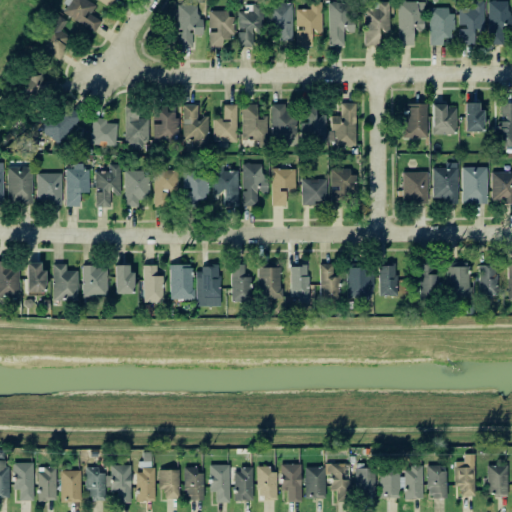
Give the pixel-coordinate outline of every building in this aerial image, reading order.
[(67,0),(60,13),(95,32),(101,21),(90,15),(95,5),(84,0),(67,0)] [(97,0),(110,8),(114,0),(97,0)] [(413,45),(412,32),(423,32),(422,13),(425,13),(425,1),(398,2),(398,46),(413,45)] [(296,46),(311,47),(312,33),(322,33),(322,2),(310,2),(310,10),(297,10),(296,46)] [(389,2),(363,2),(364,46),(379,45),(379,33),(389,33),(389,2)] [(484,2),(473,2),(472,8),(458,8),(458,45),(473,45),(473,31),(483,31),(484,2)] [(485,2),(506,2),(505,49),(485,49),(485,2)] [(292,4),(270,3),(270,41),(292,41),(292,4)] [(353,33),(354,3),(329,3),(328,46),(344,46),(344,33),(353,33)] [(202,35),(202,18),(196,18),(196,5),(177,5),(177,47),(192,47),(192,35),(202,35)] [(237,11),(237,30),(238,30),(238,46),(253,46),(253,35),(263,35),(263,5),(245,5),(245,11),(237,11)] [(428,10),(429,27),(429,45),(442,45),(442,38),(453,38),(452,9),(428,10)] [(209,12),(208,47),(221,47),(221,39),(232,40),(233,13),(209,12)] [(60,30),(67,22),(58,15),(37,45),(57,60),(72,39),(60,30)] [(23,95),(54,94),(53,83),(42,84),(42,76),(22,76),(23,95)] [(58,145),(80,117),(63,103),(40,131),(58,145)] [(355,103),(340,103),(340,116),(328,116),(329,141),(335,141),(335,146),(355,146),(355,103)] [(461,103),(461,131),(479,131),(479,110),(474,110),(474,103),(461,103)] [(496,103),(511,103),(511,139),(495,139),(496,103)] [(242,141),(256,140),(256,147),(267,147),(266,116),(256,116),(256,104),(241,105),(242,141)] [(271,141),(296,140),(295,111),(284,111),(284,104),(270,104),(271,141)] [(404,138),(426,138),(426,104),(405,104),(404,138)] [(207,118),(197,118),(197,105),(182,105),(183,141),(191,141),(192,147),(208,147),(207,118)] [(236,105),(222,105),(223,118),(212,119),(213,142),(236,142),(236,105)] [(432,135),(456,134),(455,105),(431,106),(432,135)] [(138,118),(138,107),(126,106),(125,148),(147,149),(147,118),(138,118)] [(152,141),(175,142),(177,112),(166,112),(166,107),(153,106),(153,122),(152,141)] [(325,115),(314,115),(314,107),(300,107),(300,143),(325,143),(325,115)] [(116,146),(117,124),(106,123),(106,119),(92,118),(90,145),(116,146)] [(79,206),(79,193),(89,193),(89,170),(83,170),(82,163),(73,163),(73,169),(65,169),(65,206),(79,206)] [(95,172),(95,190),(95,207),(110,207),(110,195),(120,195),(120,164),(109,165),(109,171),(95,172)] [(242,164),(241,206),(256,206),(257,193),(267,193),(267,176),(261,176),(261,164),(242,164)] [(32,203),(32,167),(7,167),(7,203),(32,203)] [(237,171),(223,171),(223,167),(212,167),(212,192),(223,191),(223,205),(238,205),(237,171)] [(454,167),(428,167),(429,197),(436,196),(436,198),(441,198),(441,204),(455,204),(454,167)] [(486,168),(461,167),(460,204),(486,204),(486,168)] [(294,169),(271,170),(271,206),(285,206),(284,193),(295,192),(294,169)] [(154,207),(167,207),(167,194),(177,194),(177,170),(153,170),(154,207)] [(182,190),(184,190),(183,200),(207,202),(208,172),(183,170),(182,190)] [(138,207),(138,200),(148,200),(147,171),(124,171),(124,190),(125,190),(125,207),(138,207)] [(330,171),(330,205),(344,205),(344,196),(356,196),(356,171),(330,171)] [(401,173),(402,204),(427,203),(426,171),(401,173)] [(36,174),(36,205),(62,205),(61,173),(36,174)] [(491,173),(511,173),(511,207),(491,207),(491,173)] [(326,179),(301,180),(301,204),(326,204),(326,179)] [(0,297),(18,298),(18,268),(7,268),(7,262),(0,261),(0,297)] [(468,262),(446,263),(446,298),(469,298),(468,262)] [(22,263),(22,292),(41,291),(41,270),(36,270),(36,263),(22,263)] [(504,263),(511,263),(511,306),(503,306),(504,263)] [(49,264),(49,300),(75,300),(75,270),(63,270),(63,264),(49,264)] [(332,264),(319,264),(320,301),(338,300),(337,276),(332,277),(332,264)] [(111,265),(111,293),(129,294),(129,273),(124,273),(125,265),(111,265)] [(140,265),(140,301),(159,302),(160,276),(153,276),(153,265),(140,265)] [(191,265),(169,265),(169,300),(192,299),(191,265)] [(231,265),(231,302),(251,301),(250,277),(244,277),(243,265),(231,265)] [(439,274),(432,274),(432,265),(419,265),(418,297),(438,298),(439,274)] [(478,295),(496,294),(496,265),(478,266),(478,295)] [(106,266),(81,266),(81,296),(106,296),(106,266)] [(290,266),(290,300),(307,300),(308,266),(290,266)] [(395,296),(396,266),(379,266),(378,295),(395,296)] [(195,268),(196,307),(219,306),(219,268),(195,268)] [(280,268),(258,268),(258,298),(281,298),(280,268)] [(372,299),(372,268),(345,268),(346,299),(372,299)] [(474,496),(474,454),(463,454),(463,462),(454,462),(454,488),(461,488),(461,496),(474,496)] [(8,461),(0,460),(0,497),(7,498),(8,461)] [(10,462),(10,488),(17,489),(16,500),(30,500),(30,462),(10,462)] [(226,464),(206,464),(206,491),(213,491),(213,502),(226,502),(226,464)] [(300,464),(280,464),(280,491),(286,490),(287,502),(301,502),(300,464)] [(350,464),(325,464),(325,476),(330,476),(330,491),(335,491),(335,501),(349,501),(350,464)] [(130,503),(130,465),(110,465),(110,475),(98,474),(98,468),(84,467),(84,491),(87,491),(87,501),(104,501),(104,487),(115,487),(115,503),(130,503)] [(507,466),(487,465),(487,494),(506,495),(507,466)] [(446,471),(438,471),(439,466),(427,466),(426,498),(446,498),(446,471)] [(55,501),(55,467),(36,468),(37,501),(55,501)] [(276,472),(269,472),(269,467),(257,467),(257,499),(276,500),(276,472)] [(325,498),(324,467),(304,467),(305,498),(325,498)] [(422,499),(421,467),(403,468),(403,476),(398,477),(398,468),(378,468),(379,498),(398,498),(398,489),(404,489),(404,499),(422,499)] [(374,496),(374,468),(354,468),(354,496),(374,496)] [(134,470),(136,501),(154,501),(153,469),(134,470)] [(176,469),(155,469),(155,488),(160,489),(160,492),(162,492),(162,498),(176,498),(176,469)] [(202,469),(183,470),(184,501),(203,500),(202,469)] [(252,500),(252,469),(233,469),(234,501),(252,500)] [(78,470),(57,470),(57,501),(78,501),(78,470)]
